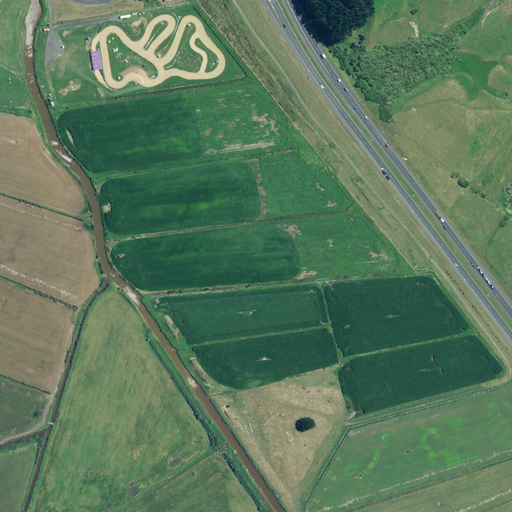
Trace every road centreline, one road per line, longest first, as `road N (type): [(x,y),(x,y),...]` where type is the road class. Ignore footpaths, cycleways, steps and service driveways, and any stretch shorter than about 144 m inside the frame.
road 1 (motorway): [(511,337),(305,58)]
road 2 (motorway): [(343,89),(511,315)]
